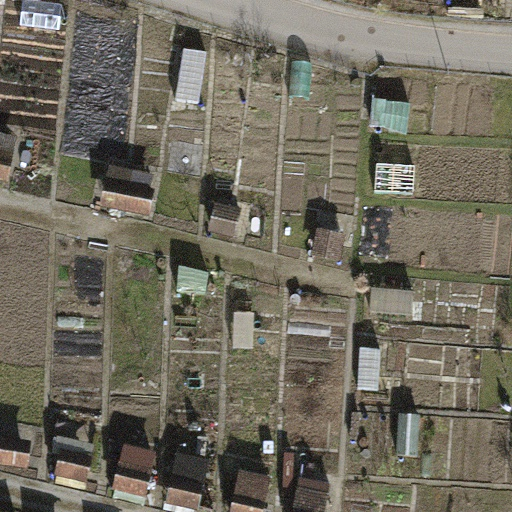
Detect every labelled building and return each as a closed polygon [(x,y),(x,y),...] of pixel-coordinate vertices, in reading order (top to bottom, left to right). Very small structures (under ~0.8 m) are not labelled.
[(37,62),(10,61),(10,84),(36,85),(37,62)] [(285,68),(254,65),(252,87),(283,90),(285,68)] [(386,107),(367,106),(366,131),(385,132),(386,107)] [(24,145),(0,139),(0,186),(15,190),(24,145)] [(418,167),(396,166),(394,197),(416,198),(418,167)] [(112,170),(103,211),(153,222),(162,181),(112,170)] [(316,183),(289,181),(288,195),(315,197),(316,183)] [(249,205),(222,198),(215,226),(241,234),(249,205)] [(373,215),(373,240),(385,240),(385,215),(373,215)] [(347,230),(321,226),(317,254),(343,257),(347,230)] [(223,292),(200,291),(200,305),(223,305),(223,292)] [(323,300),(295,298),(293,312),(322,315),(323,300)] [(268,349),(237,346),(236,362),(267,365),(268,349)] [(364,416),(353,416),(352,444),(363,445),(364,416)] [(422,419),(405,418),(402,466),(420,467),(422,419)] [(35,446),(3,439),(0,452),(0,469),(28,476),(35,446)] [(99,449),(63,442),(54,484),(90,492),(99,449)] [(161,458),(125,451),(115,497),(151,504),(161,458)] [(205,511),(215,465),(180,458),(169,508),(188,511),(205,511)] [(294,461),(285,460),(284,496),(292,496),(294,461)] [(270,511),(277,483),(244,476),(235,511),(270,511)] [(331,511),(336,490),(305,483),(298,511),(331,511)]
